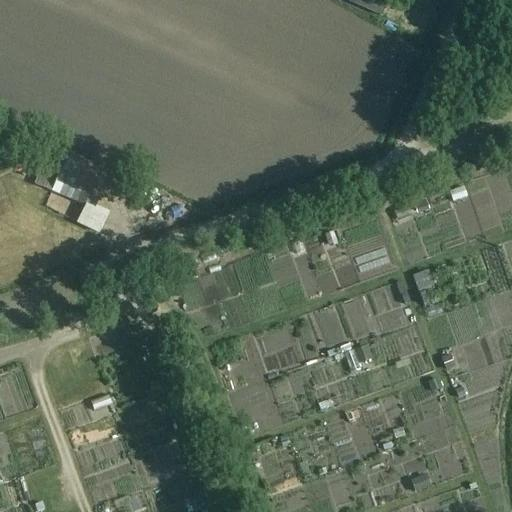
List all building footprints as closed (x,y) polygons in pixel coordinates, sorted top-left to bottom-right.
[(346,0),(381,14),(386,0),(346,0)] [(54,194),(69,160),(50,152),(36,186),(54,194)] [(92,210),(106,176),(70,161),(56,195),(92,210)] [(42,233),(66,242),(75,220),(51,211),(42,233)] [(314,355),(296,362),(303,383),(322,376),(314,355)]
